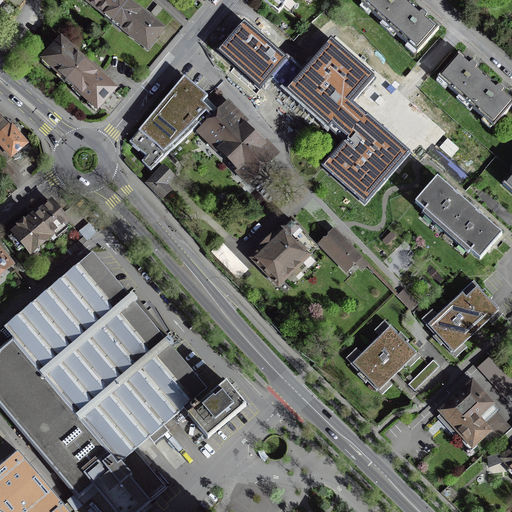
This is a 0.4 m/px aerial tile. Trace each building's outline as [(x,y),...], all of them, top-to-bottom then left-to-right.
[(112,24),(129,3),(125,0),(84,0),(106,17),(105,18),(112,24)] [(263,0),(278,12),(288,0),(263,0)] [(410,5),(405,0),(365,0),(362,3),(390,28),(410,5)] [(129,3),(112,24),(120,31),(121,29),(144,48),(152,39),(155,41),(163,30),(145,16),(129,3)] [(438,29),(410,5),(390,28),(417,52),(438,29)] [(66,81),(84,62),(75,54),(61,41),(43,60),(66,81)] [(487,79),(459,54),(439,78),(466,102),(487,79)] [(84,62),(66,81),(97,109),(115,90),(103,79),(84,62)] [(207,97),(184,77),(130,143),(146,157),(142,162),(151,171),(199,124),(204,130),(217,118),(203,103),(207,97)] [(511,106),(511,101),(487,79),(466,102),(494,127),(511,106)] [(367,202),(411,150),(349,98),(328,123),(346,138),(323,165),(367,202)] [(273,155),(227,108),(217,118),(204,130),(204,131),(221,149),(220,150),(238,169),(239,167),(250,178),(273,155)] [(0,162),(1,164),(4,162),(5,163),(12,157),(15,160),(17,159),(19,158),(21,156),(21,154),(19,151),(27,144),(12,127),(11,127),(0,116),(0,162)] [(449,137),(441,145),(451,156),(459,147),(449,137)] [(14,173),(5,163),(4,162),(1,164),(0,165),(0,169),(8,179),(14,173)] [(163,168),(148,183),(162,198),(170,190),(165,185),(172,178),(163,168)] [(511,174),(503,185),(511,192),(511,174)] [(470,206),(438,178),(415,203),(447,231),(470,206)] [(50,237),(50,238),(52,241),(58,236),(56,231),(67,221),(51,202),(33,217),(50,237)] [(502,235),(470,206),(447,231),(480,260),(502,235)] [(50,237),(33,217),(25,223),(23,221),(17,226),(19,228),(13,234),(14,234),(8,239),(18,250),(23,246),(30,254),(50,238),(50,237)] [(261,250),(252,259),(278,286),(287,277),(289,280),(304,265),(302,263),(318,248),(299,229),(300,228),(291,219),(283,228),(283,229),(276,236),(274,234),(259,248),(261,250)] [(334,230),(320,244),(346,271),(361,257),(334,230)] [(0,275),(12,265),(0,250),(0,275)] [(119,464),(135,451),(184,409),(189,415),(212,395),(210,394),(207,390),(207,389),(170,346),(173,344),(168,338),(166,340),(134,303),(137,301),(132,295),(129,297),(93,254),(6,327),(14,337),(0,349),(0,407),(78,500),(94,486),(115,511),(138,511),(151,502),(119,464)] [(475,282),(426,326),(451,353),(500,310),(475,282)] [(405,290),(399,296),(411,309),(417,303),(405,290)] [(390,326),(350,364),(359,373),(357,375),(366,384),(367,382),(377,391),(416,352),(407,343),(409,341),(401,332),(399,334),(390,326)] [(511,378),(491,355),(479,366),(506,396),(511,390),(511,378)] [(433,360),(408,385),(415,391),(440,367),(433,360)] [(239,411),(246,406),(226,383),(212,395),(189,415),(188,415),(208,438),(239,411)] [(472,383),(441,411),(465,437),(463,440),(462,440),(462,441),(463,442),(470,450),(471,450),(472,450),(476,447),(476,446),(476,445),(475,444),(489,430),(483,424),(498,410),(472,383)] [(511,427),(505,434),(511,442),(511,450),(503,458),(510,467),(508,469),(511,472),(511,427)] [(69,511),(18,451),(0,466),(0,511),(69,511)] [(167,488),(135,451),(119,464),(151,502),(167,488)]
